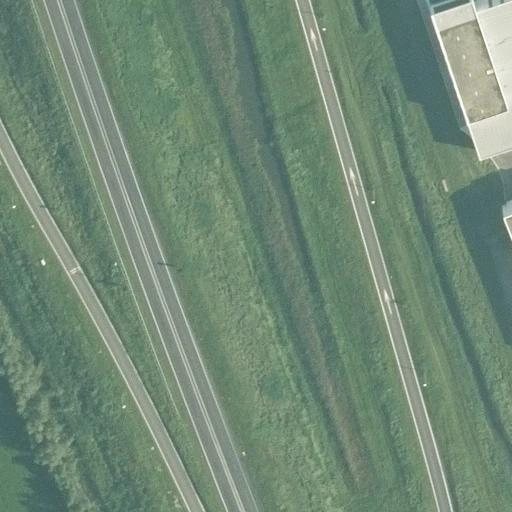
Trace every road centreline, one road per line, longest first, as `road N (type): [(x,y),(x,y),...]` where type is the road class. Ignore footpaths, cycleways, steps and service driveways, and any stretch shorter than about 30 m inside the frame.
road 1 (trunk): [(242,511),(57,0)]
road 2 (trunk): [(444,511),(301,0)]
road 3 (trunk): [(0,135),(195,511)]
